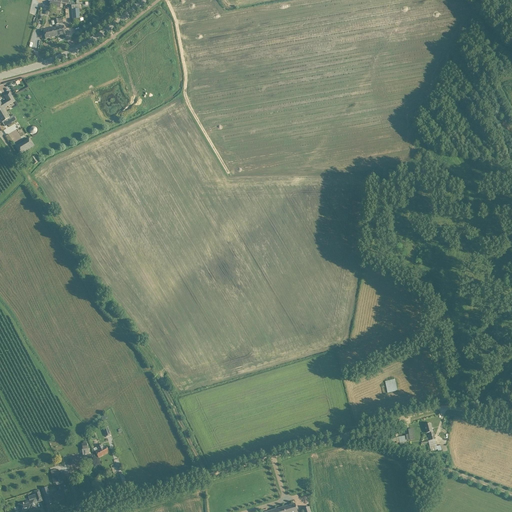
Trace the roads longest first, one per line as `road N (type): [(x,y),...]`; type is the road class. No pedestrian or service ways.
road 1 (track): [(18,166),(93,292),(153,367),(203,476)]
road 2 (unclassified): [(343,434),(88,511)]
road 3 (track): [(166,0),(177,22),(185,96),(229,173)]
road 4 (track): [(343,434),(511,493)]
road 5 (unclassified): [(343,434),(443,407),(511,424)]
road 6 (secondary): [(0,76),(74,52),(146,0)]
